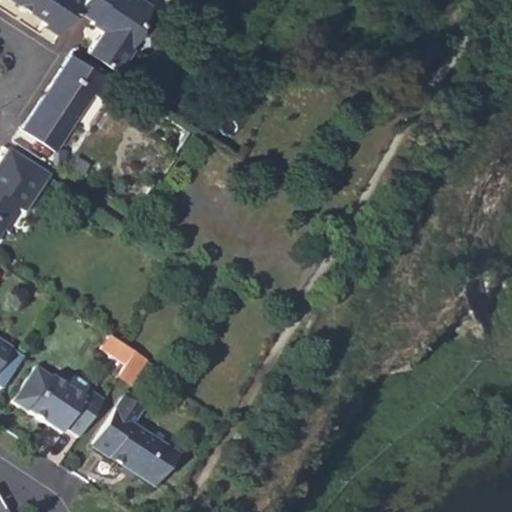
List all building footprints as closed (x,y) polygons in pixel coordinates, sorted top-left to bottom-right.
[(41,23),(57,34),(73,10),(79,0),(12,0),(43,21),(41,23)] [(79,0),(73,10),(87,19),(84,23),(96,30),(82,52),(111,71),(129,43),(128,42),(135,31),(135,21),(146,4),(139,0),(79,0)] [(68,52),(39,96),(72,117),(101,74),(68,52)] [(112,81),(101,74),(90,91),(101,98),(112,81)] [(72,117),(39,96),(18,129),(50,149),(72,117)] [(24,213),(48,176),(8,149),(0,160),(0,226),(3,229),(16,208),(24,213)] [(99,349),(123,366),(133,351),(124,346),(107,335),(99,349)] [(0,361),(10,348),(0,341),(0,361)] [(129,385),(146,360),(133,351),(123,366),(115,377),(129,385)] [(64,428),(77,436),(101,400),(87,390),(81,398),(36,368),(13,402),(60,434),(64,428)] [(124,395),(90,446),(152,487),(180,455),(132,424),(143,409),(124,395)]
